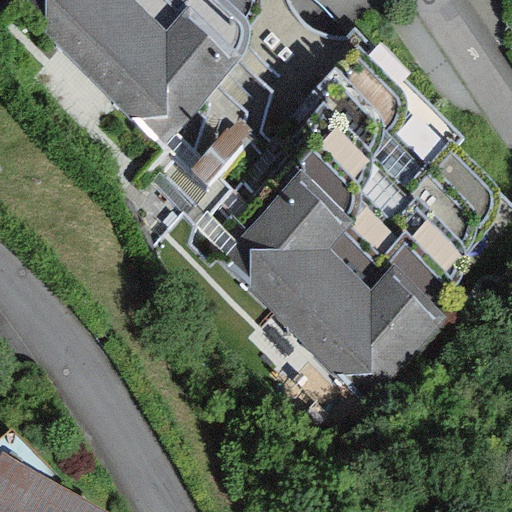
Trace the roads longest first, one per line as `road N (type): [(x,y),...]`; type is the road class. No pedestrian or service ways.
road 1 (residential): [(0,266),(140,460),(168,511)]
road 2 (residential): [(511,117),(433,0)]
